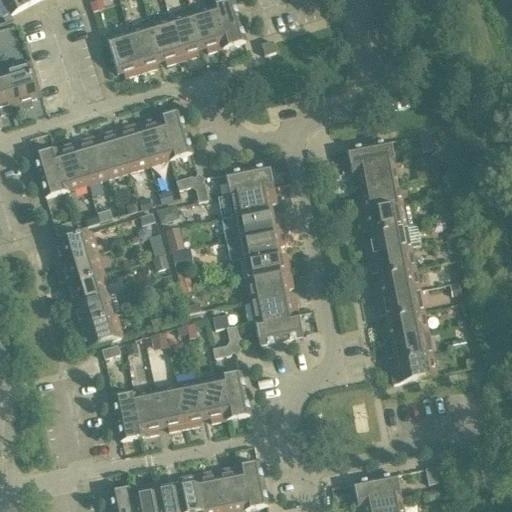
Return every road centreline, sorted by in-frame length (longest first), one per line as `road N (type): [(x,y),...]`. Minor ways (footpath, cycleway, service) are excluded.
road 1 (residential): [(290,138),(235,146),(216,92),(205,83),(0,143)]
road 2 (residential): [(296,433),(294,416),(332,345),(290,138)]
road 3 (residential): [(14,511),(15,489),(296,433)]
road 4 (residential): [(290,138),(313,120),(373,103),(353,0)]
